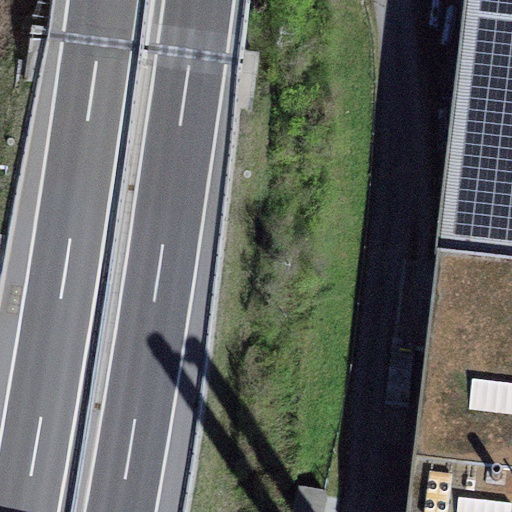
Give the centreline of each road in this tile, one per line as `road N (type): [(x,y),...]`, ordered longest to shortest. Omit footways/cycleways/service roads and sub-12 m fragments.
road 1 (motorway): [(105,0),(25,511)]
road 2 (motorway): [(119,511),(197,0)]
